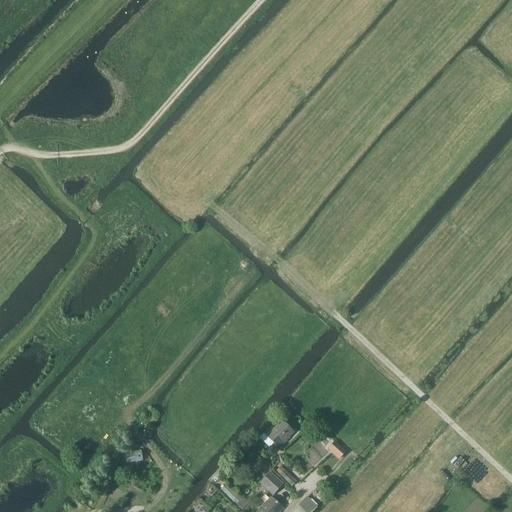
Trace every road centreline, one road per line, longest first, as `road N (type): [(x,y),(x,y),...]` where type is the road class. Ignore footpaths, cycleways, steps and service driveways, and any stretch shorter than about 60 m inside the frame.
road 1 (track): [(204,199),(294,272),(511,479)]
road 2 (track): [(0,150),(127,148),(259,0)]
